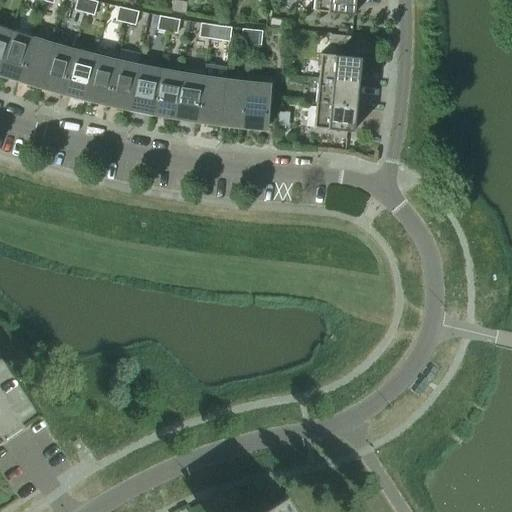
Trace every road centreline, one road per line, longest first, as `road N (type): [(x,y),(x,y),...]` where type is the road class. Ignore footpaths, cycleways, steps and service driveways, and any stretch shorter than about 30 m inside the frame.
road 1 (residential): [(380,185),(193,165),(0,119)]
road 2 (residential): [(346,418),(397,382),(432,324),(427,245),(380,185)]
road 3 (residential): [(93,511),(192,461),(346,418)]
road 4 (residential): [(380,185),(403,92),(404,0)]
